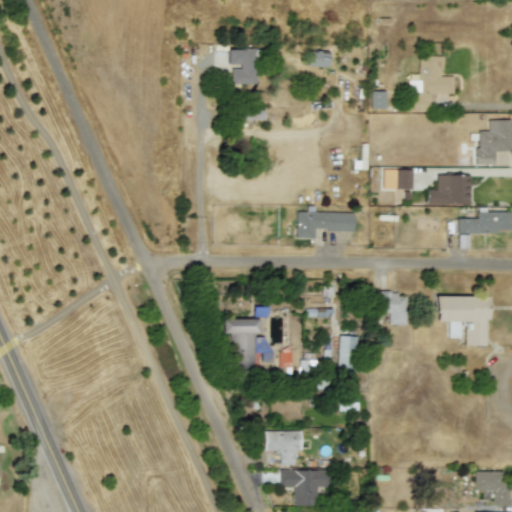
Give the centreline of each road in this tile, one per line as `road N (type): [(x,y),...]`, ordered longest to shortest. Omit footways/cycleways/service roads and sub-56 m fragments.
road 1 (residential): [(256,511),(28,0)]
road 2 (residential): [(148,266),(511,266)]
road 3 (residential): [(203,262),(200,0)]
road 4 (secondary): [(78,511),(0,337)]
